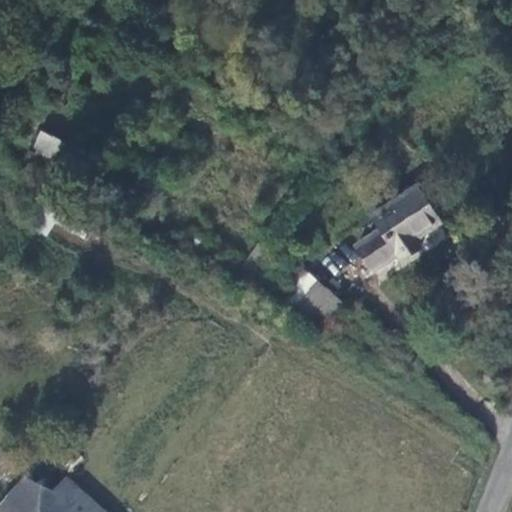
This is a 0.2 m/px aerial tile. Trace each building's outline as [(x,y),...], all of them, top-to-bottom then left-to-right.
[(65,144),(38,131),(30,147),(58,160),(65,144)] [(353,245),(372,273),(395,258),(399,264),(423,248),(418,240),(441,225),(414,184),(367,215),(377,229),(353,245)] [(243,288),(267,250),(255,242),(231,281),(243,288)] [(313,333),(341,301),(318,282),(302,268),(281,295),(294,306),(288,314),(313,333)] [(29,511),(109,511),(64,473),(50,488),(29,511)] [(0,498),(0,511),(29,511),(50,488),(22,474),(0,498)]
